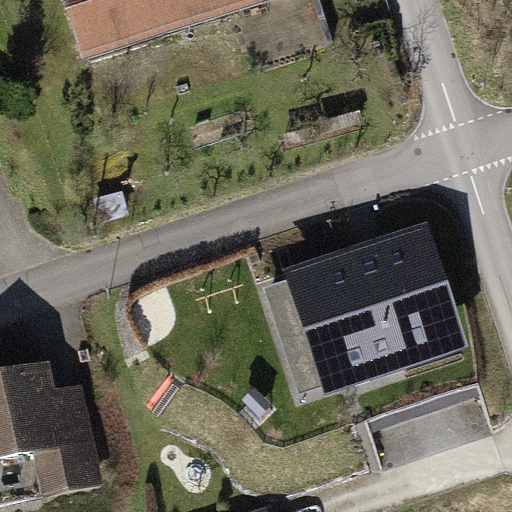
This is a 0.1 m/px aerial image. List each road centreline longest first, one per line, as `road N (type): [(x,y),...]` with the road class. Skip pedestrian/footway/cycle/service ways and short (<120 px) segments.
road 1 (residential): [(467,146),(0,302)]
road 2 (residential): [(421,0),(467,146)]
road 3 (residential): [(467,146),(511,291)]
